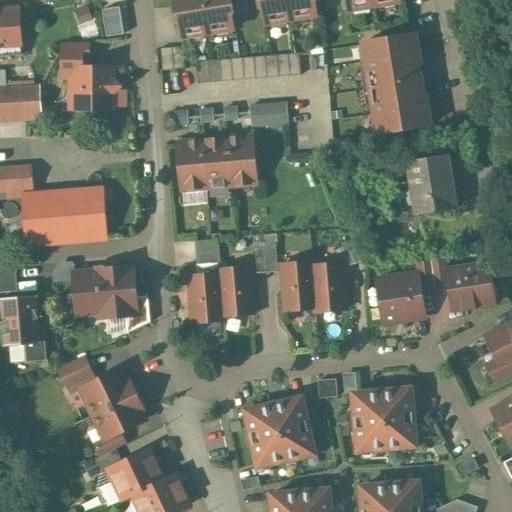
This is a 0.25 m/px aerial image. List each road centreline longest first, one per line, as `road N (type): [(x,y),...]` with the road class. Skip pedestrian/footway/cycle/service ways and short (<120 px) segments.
road 1 (residential): [(142,0),(167,341),(182,375)]
road 2 (residential): [(492,511),(501,489),(425,353),(311,364)]
road 3 (residential): [(182,375),(187,396),(179,421),(219,511)]
road 4 (residential): [(311,364),(182,375)]
